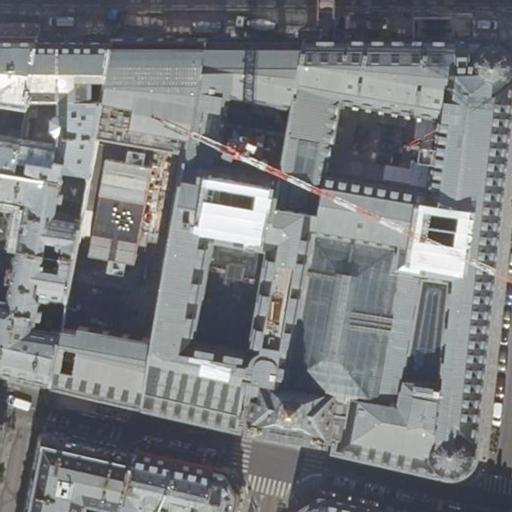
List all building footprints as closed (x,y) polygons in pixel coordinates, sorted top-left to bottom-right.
[(37,37),(0,37),(0,169),(17,173),(22,138),(26,115),(37,37)] [(37,37),(26,115),(39,116),(40,100),(59,101),(59,134),(57,144),(22,138),(17,173),(23,174),(25,162),(32,163),(30,175),(88,184),(96,135),(112,38),(77,38),(37,37)] [(112,38),(96,135),(187,151),(207,38),(150,38),(112,38)] [(448,38),(448,40),(432,40),(432,39),(379,39),(337,38),(317,38),(245,38),(208,38),(207,38),(187,151),(154,337),(142,404),(143,405),(143,406),(155,408),(155,407),(174,412),(174,413),(178,414),(182,415),(183,414),(202,418),(201,419),(210,421),(210,420),(229,424),(229,425),(241,428),(241,425),(243,425),(243,424),(244,422),(245,422),(247,422),(249,422),(249,423),(252,423),(251,429),(264,431),(264,430),(267,430),(268,426),(289,430),(311,434),(311,437),(314,438),(313,439),(326,442),(328,436),(330,437),(330,436),(333,436),(335,437),(336,439),(335,441),(337,442),(335,450),(347,452),(347,451),(368,456),(367,457),(376,459),(376,458),(385,460),(397,463),(396,464),(405,465),(426,469),(425,470),(438,473),(438,472),(443,474),(444,473),(449,474),(454,474),(454,475),(462,473),(467,470),(470,467),(471,468),(475,461),(474,460),(476,454),(476,450),(477,450),(476,445),(477,444),(479,432),(478,432),(480,412),(481,412),(482,403),(481,403),(482,392),(483,382),(484,382),(485,373),(484,373),(486,352),(487,352),(488,344),(487,344),(490,323),(491,323),(492,314),(491,314),(493,293),(494,294),(495,285),(494,285),(496,266),(496,264),(497,264),(498,255),(497,255),(499,235),(500,235),(501,226),(500,226),(503,205),(504,205),(505,197),(503,197),(506,176),(507,176),(508,167),(507,167),(509,146),(510,146),(511,142),(511,138),(510,137),(511,119),(511,47),(508,44),(509,43),(502,40),(502,41),(492,40),(492,39),(486,40),(485,38),(473,38),(473,39),(459,39),(455,39),(455,38),(448,38)] [(0,371),(52,384),(62,326),(88,184),(30,175),(23,174),(17,173),(0,169),(0,371)] [(62,326),(52,384),(96,394),(142,404),(154,337),(79,324),(78,329),(62,326)] [(122,511),(134,453),(88,443),(43,432),(27,511),(122,511)] [(188,466),(134,453),(122,511),(233,511),(237,496),(224,474),(188,466)] [(299,511),(389,511),(356,505),(327,498),(321,497),(300,510),(299,511)]
